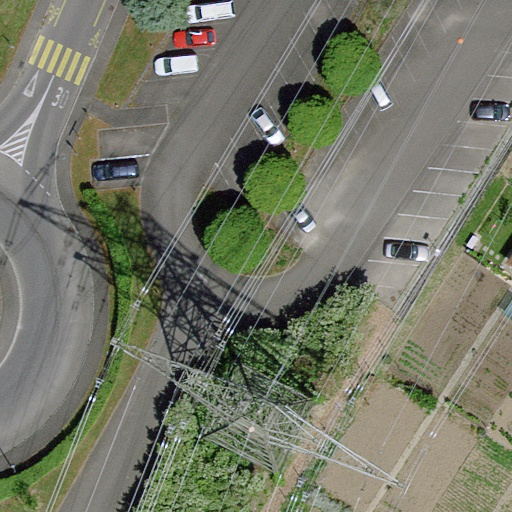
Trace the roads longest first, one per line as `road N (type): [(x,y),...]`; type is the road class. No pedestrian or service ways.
road 1 (unclassified): [(0,422),(45,379),(64,337),(67,291),(55,246),(30,208),(0,184)]
road 2 (unclassified): [(88,0),(38,111),(0,170)]
